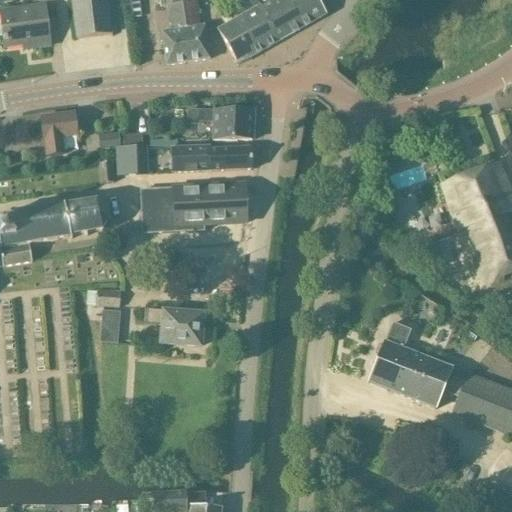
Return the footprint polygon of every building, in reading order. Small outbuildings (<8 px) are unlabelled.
[(106,0),(67,0),(68,2),(71,2),(76,41),(111,37),(106,0)] [(266,25),(277,44),(325,17),(315,0),(277,0),(262,9),(263,9),(264,12),(262,13),(269,24),(266,25)] [(166,34),(161,35),(166,67),(166,68),(208,61),(203,28),(199,29),(195,5),(163,11),(166,34)] [(262,9),(260,7),(217,32),(238,67),(277,44),(266,25),(269,24),(262,13),(264,12),(263,9),(262,9)] [(45,8),(0,13),(0,19),(4,49),(32,45),(33,50),(50,48),(45,8)] [(197,123),(213,123),(212,142),(253,142),(253,113),(213,112),(198,112),(197,123)] [(72,116),(39,120),(42,143),(43,143),(45,158),(63,156),(60,140),(75,138),(72,116)] [(99,150),(119,148),(118,135),(98,137),(99,150)] [(141,136),(124,137),(124,148),(142,147),(141,136)] [(172,150),(173,175),(251,172),(250,150),(209,152),(209,148),(172,150)] [(138,149),(116,150),(117,177),(139,177),(138,149)] [(452,218),(458,235),(479,297),(488,301),(511,291),(511,197),(498,164),(441,186),(452,218)] [(100,186),(113,185),(111,165),(98,166),(100,186)] [(172,191),(141,193),(143,236),(203,233),(203,227),(246,225),(244,187),(172,191)] [(11,223),(0,224),(0,248),(3,269),(32,264),(32,259),(30,246),(70,240),(70,241),(73,241),(72,238),(85,236),(85,239),(88,238),(87,235),(100,233),(103,234),(104,233),(101,231),(106,223),(108,225),(109,223),(107,221),(105,212),(107,210),(105,208),(103,210),(96,204),(98,202),(96,201),(94,203),(81,205),(81,202),(78,202),(79,206),(66,208),(66,205),(63,205),(64,206),(10,215),(11,223)] [(407,253),(411,264),(424,274),(443,267),(436,243),(407,253)] [(95,309),(119,311),(120,294),(97,292),(96,293),(96,307),(95,309)] [(87,293),(86,306),(96,307),(96,293),(87,293)] [(433,310),(428,313),(428,319),(433,322),(438,319),(438,313),(433,310)] [(145,312),(144,326),(162,327),(161,346),(200,349),(202,317),(145,312)] [(119,314),(102,313),(100,344),(117,345),(119,314)] [(435,411),(442,392),(451,370),(403,351),(410,332),(393,325),(385,344),(384,343),(383,346),(378,347),(376,355),(378,359),(368,385),(435,411)] [(511,439),(511,393),(451,370),(442,392),(458,399),(451,415),(511,439)] [(184,495),(154,497),(155,511),(174,511),(185,511),(184,495)] [(511,511),(511,510),(493,497),(482,511),(511,511)]
